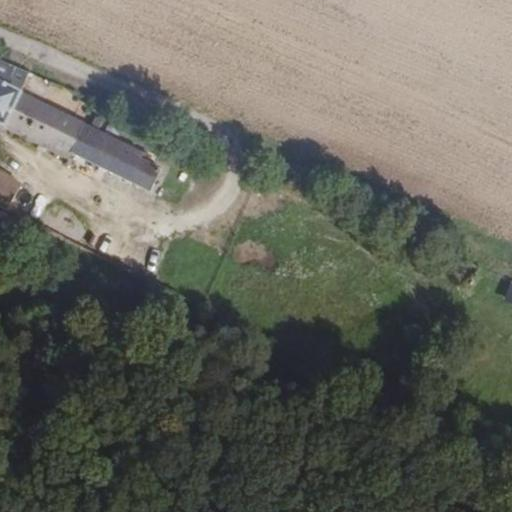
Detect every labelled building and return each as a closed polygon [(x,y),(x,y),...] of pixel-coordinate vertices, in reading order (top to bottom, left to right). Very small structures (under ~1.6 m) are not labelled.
[(0,122),(8,126),(23,94),(32,73),(0,58),(0,122)] [(23,94),(8,126),(7,127),(54,149),(74,157),(75,154),(90,124),(23,94)] [(143,158),(146,151),(90,124),(75,154),(120,175),(151,190),(161,167),(143,158)] [(0,197),(17,164),(0,155),(0,197)] [(15,211),(34,172),(17,164),(0,197),(0,198),(0,215),(10,220),(15,211)] [(15,211),(10,220),(17,224),(22,215),(15,211)]
